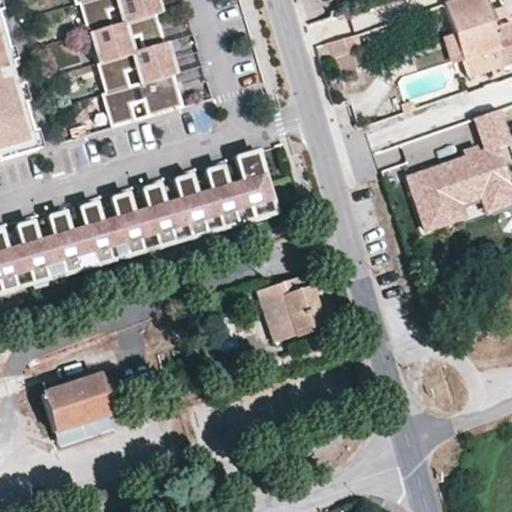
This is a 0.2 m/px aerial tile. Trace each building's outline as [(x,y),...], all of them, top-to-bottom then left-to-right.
[(73,0),(109,125),(181,105),(155,14),(163,12),(159,0),(73,0)] [(483,0),(459,0),(443,5),(453,35),(462,61),(467,79),(506,66),(504,58),(511,56),(511,36),(508,25),(511,24),(505,7),(488,12),(483,0)] [(0,21),(0,153),(32,143),(0,21)] [(312,35),(326,31),(323,21),(309,26),(312,35)] [(358,52),(350,24),(326,31),(312,35),(320,63),(358,52)] [(453,35),(441,39),(450,65),(462,61),(453,35)] [(179,71),(186,98),(205,93),(198,66),(179,71)] [(177,115),(191,137),(213,123),(199,101),(177,115)] [(411,101),(402,103),(406,112),(414,109),(411,101)] [(510,146),(498,112),(474,120),(484,152),(478,155),(464,159),(406,179),(424,233),(456,222),(449,202),(485,189),(487,197),(510,189),(496,151),(510,146)] [(0,296),(279,216),(259,146),(230,155),(235,172),(228,174),(224,160),(201,166),(206,185),(192,189),(188,174),(172,178),(176,192),(161,196),(157,180),(140,185),(145,202),(127,207),(124,196),(113,199),(117,213),(99,218),(93,197),(74,203),(80,224),(65,228),(61,214),(46,219),(50,232),(30,238),(26,224),(17,227),(22,245),(4,250),(0,237),(0,296)] [(461,152),(464,159),(478,155),(475,148),(461,152)] [(511,204),(511,196),(510,189),(487,197),(485,189),(449,202),(456,222),(464,220),(459,206),(481,198),(487,214),(511,204)] [(309,291),(304,275),(252,291),(268,340),(316,324),(305,292),(309,291)] [(111,414),(98,373),(41,392),(54,432),(111,414)] [(116,426),(111,414),(54,432),(59,444),(116,426)] [(97,511),(122,504),(117,488),(90,496),(95,511),(97,511)]
